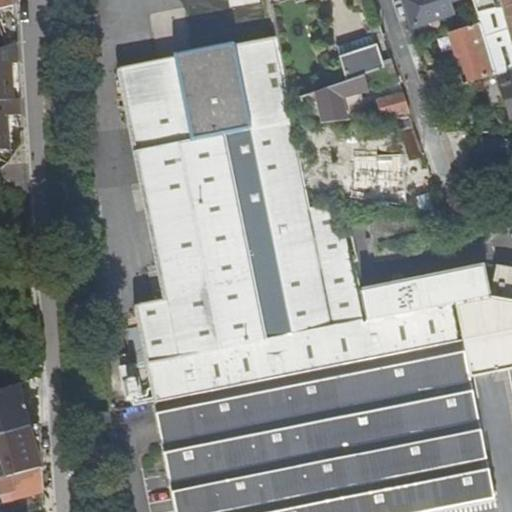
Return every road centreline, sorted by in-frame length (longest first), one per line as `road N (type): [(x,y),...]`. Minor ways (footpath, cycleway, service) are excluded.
road 1 (residential): [(34,0),(32,75),(67,511)]
road 2 (residential): [(383,0),(453,213)]
